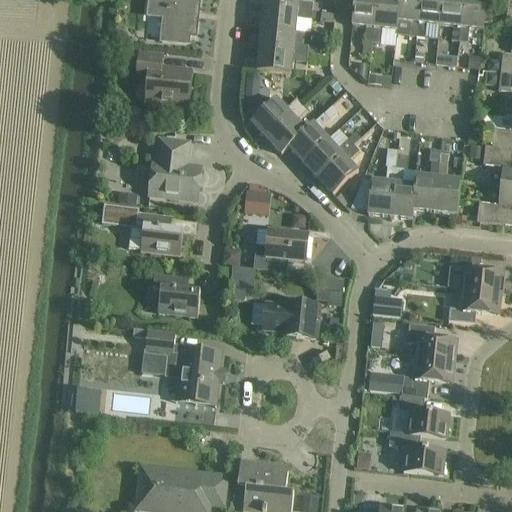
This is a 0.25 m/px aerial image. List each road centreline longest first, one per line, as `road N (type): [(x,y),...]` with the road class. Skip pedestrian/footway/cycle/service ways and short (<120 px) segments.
road 1 (residential): [(372,267),(292,184),(230,152),(219,122),(231,0)]
road 2 (residential): [(338,478),(359,291),(372,267)]
road 3 (residential): [(340,0),(337,64),(368,93),(457,106)]
road 4 (residential): [(511,332),(475,361),(462,492)]
road 5 (unknown): [(307,406),(272,370),(254,370),(244,380),(241,415),(258,428),(296,421)]
road 6 (residential): [(511,249),(432,239),(372,267)]
road 7 (residential): [(462,492),(338,478)]
